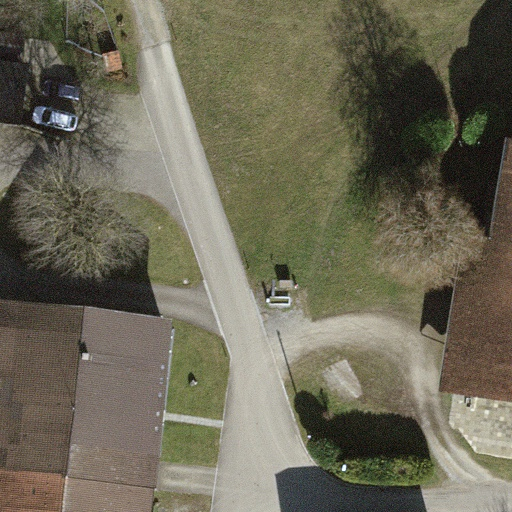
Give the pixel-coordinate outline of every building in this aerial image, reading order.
[(0,32),(0,60),(26,64),(30,36),(0,32)] [(35,65),(26,64),(0,60),(0,125),(27,129),(35,65)] [(511,145),(508,145),(492,244),(466,240),(440,396),(511,408),(511,145)] [(0,473),(160,491),(162,492),(181,321),(0,300),(0,473)] [(0,473),(0,511),(157,511),(160,491),(0,473)]
